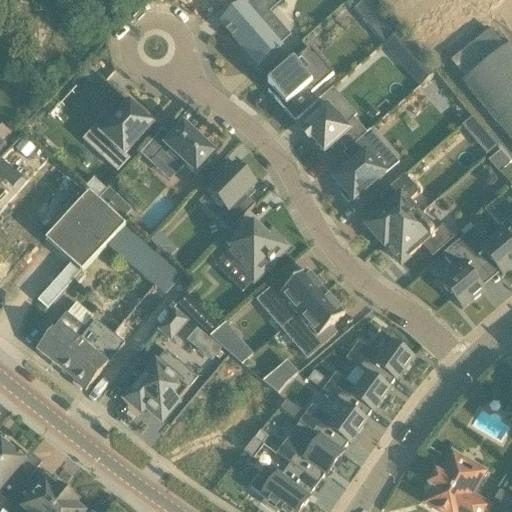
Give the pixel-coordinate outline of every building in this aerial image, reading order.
[(244,7),(221,27),(227,34),(225,36),(226,36),(228,35),(232,40),(231,42),(233,41),(257,69),(281,49),(259,24),(287,0),(250,0),(249,1),(251,2),(244,7)] [(381,15),(367,0),(354,12),(367,27),(381,15)] [(477,33),(495,18),(479,0),(458,0),(453,4),(477,33)] [(479,0),(495,18),(511,4),(507,0),(479,0)] [(411,50),(398,35),(384,48),(397,63),(411,50)] [(268,86),(278,98),(275,100),(283,109),(286,107),(298,121),(318,104),(311,96),(330,80),(318,65),(305,77),(294,64),(268,86)] [(131,107),(130,106),(100,138),(111,148),(101,159),(117,174),(128,162),(124,158),(153,128),(141,117),(144,114),(133,105),(131,107)] [(327,109),(302,131),(324,157),(338,144),(346,153),(367,136),(353,120),(344,128),(327,109)] [(511,114),(496,127),(511,145),(511,114)] [(481,131),(472,119),(462,127),(472,138),(481,131)] [(172,142),(163,133),(141,158),(151,167),(161,156),(180,174),(186,168),(197,179),(217,158),(184,128),(172,142)] [(373,164),(387,152),(370,133),(343,157),(352,167),(333,183),(343,194),(340,197),(348,206),(351,203),(353,206),(385,178),(373,164)] [(510,165),(499,153),(488,162),(499,174),(510,165)] [(9,168),(1,162),(0,162),(0,177),(1,178),(9,168)] [(236,170),(210,196),(228,214),(219,223),(231,235),(256,210),(246,200),(256,190),(249,182),(251,179),(242,170),(239,173),(236,170)] [(383,249),(421,215),(410,202),(416,197),(417,191),(405,177),(380,199),(390,210),(367,230),(383,249)] [(95,180),(88,188),(100,199),(107,191),(95,180)] [(101,202),(111,211),(120,201),(110,191),(101,202)] [(46,243),(72,265),(81,273),(83,274),(106,247),(124,226),(87,193),(46,243)] [(511,212),(501,200),(484,214),(502,234),(511,245),(511,212)] [(437,233),(421,215),(383,249),(385,249),(401,267),(422,248),(432,259),(453,240),(443,228),(437,233)] [(164,297),(171,289),(181,277),(124,226),(106,247),(155,289),(164,297)] [(254,284),(287,250),(271,235),(266,240),(254,227),(243,237),(242,236),(232,247),(233,248),(225,256),(254,284)] [(511,270),(511,245),(502,234),(487,246),(474,231),(458,244),(481,271),(490,264),(502,279),(511,270)] [(164,260),(175,253),(161,233),(151,240),(164,260)] [(472,278),(481,271),(458,244),(442,258),(455,273),(440,286),(462,313),(485,293),(472,278)] [(180,268),(189,277),(206,260),(198,251),(180,268)] [(0,279),(3,282),(14,269),(0,257),(0,279)] [(81,273),(72,265),(38,303),(47,311),(81,273)] [(297,323),(326,298),(307,276),(288,293),(282,286),(259,306),(273,322),(286,311),(297,323)] [(346,320),(326,298),(297,323),(308,336),(295,347),(309,363),(337,339),(331,332),(346,320)] [(203,315),(188,299),(179,308),(195,323),(203,315)] [(139,354),(153,337),(142,327),(153,314),(142,305),(117,336),(139,354)] [(108,313),(98,323),(111,337),(122,327),(108,313)] [(186,324),(175,315),(160,333),(171,342),(186,324)] [(36,353),(57,370),(79,345),(75,342),(84,331),(66,316),(36,353)] [(225,328),(210,340),(230,357),(236,362),(242,367),(252,359),(225,328)] [(81,390),(86,394),(107,367),(112,371),(122,358),(98,339),(96,341),(95,340),(86,350),(79,345),(57,370),(75,384),(73,386),(80,392),(81,390)] [(346,362),(366,377),(367,376),(389,393),(390,392),(388,391),(395,382),(397,383),(413,360),(391,344),(379,359),(359,344),(346,362)] [(189,391),(156,364),(125,402),(141,415),(145,410),(162,424),(189,391)] [(277,396),(286,385),(276,373),(263,384),(277,396)] [(373,415),(389,393),(367,376),(366,377),(356,391),(335,376),(323,394),(343,409),(344,408),(366,425),(367,424),(365,423),(372,414),(373,415)] [(197,453),(217,429),(203,418),(225,392),(211,380),(182,414),(189,420),(176,436),(197,453)] [(280,412),(299,426),(305,418),(286,404),(280,412)] [(350,447),(366,425),(344,408),(343,409),(333,423),(312,408),(305,418),(299,426),(320,441),(320,440),(343,457),(343,456),(342,455),(348,446),(350,447)] [(230,441),(217,429),(197,453),(218,471),(231,455),(238,460),(244,454),(254,442),(261,434),(267,426),(252,414),(230,441)] [(261,434),(254,442),(262,447),(266,442),(265,437),(261,434)] [(327,479),(343,457),(320,440),(320,441),(309,455),(289,440),(276,457),(291,468),(291,467),(318,487),(325,477),(327,479)] [(262,447),(254,442),(244,454),(254,461),(263,448),(262,447)] [(2,511),(27,483),(16,474),(24,464),(14,456),(15,453),(6,445),(3,447),(1,445),(0,446),(0,511),(2,511)] [(489,511),(492,508),(474,498),(487,475),(452,455),(439,476),(435,474),(428,488),(433,491),(424,506),(433,511),(489,511)] [(309,500),(318,487),(291,467),(291,468),(282,480),(277,477),(261,500),(265,503),(263,506),(271,511),(302,511),(310,501),(309,500)] [(39,492),(27,483),(2,511),(54,511),(68,496),(59,488),(56,492),(46,484),(39,492)] [(78,504),(68,496),(54,511),(79,511),(75,508),(78,504)]
